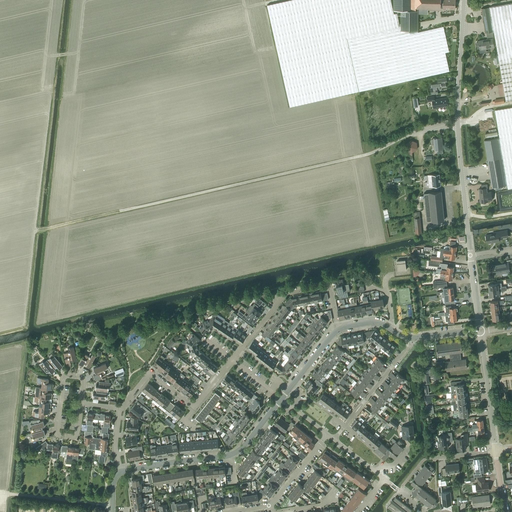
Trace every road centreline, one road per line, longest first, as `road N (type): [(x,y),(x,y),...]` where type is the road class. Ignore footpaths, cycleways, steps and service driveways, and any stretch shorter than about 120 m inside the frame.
road 1 (track): [(36,231),(365,154),(456,123)]
road 2 (residential): [(120,471),(230,455),(281,398)]
road 3 (residential): [(233,360),(285,294),(328,285),(338,329)]
road 4 (residential): [(120,409),(149,372),(193,408),(233,360)]
road 5 (residential): [(470,255),(456,123)]
road 6 (residential): [(334,439),(408,337)]
road 7 (unclassified): [(456,123),(463,0)]
road 8 (residential): [(495,451),(480,331)]
road 9 (residential): [(80,404),(83,381),(63,376),(56,430),(77,433)]
